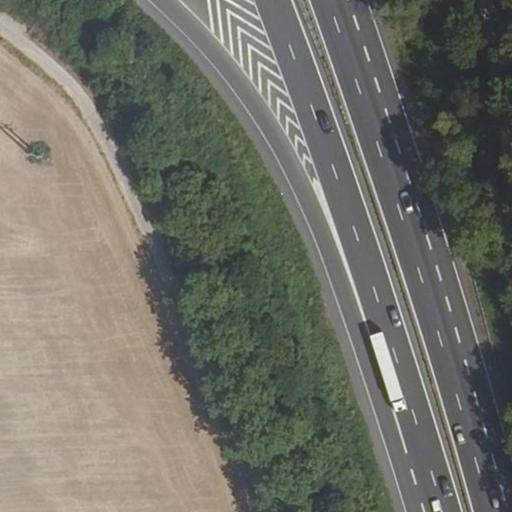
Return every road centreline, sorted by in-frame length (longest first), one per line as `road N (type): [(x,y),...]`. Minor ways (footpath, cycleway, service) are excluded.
road 1 (trunk): [(497,511),(338,0)]
road 2 (trunk): [(159,0),(246,97),(282,155),(425,452)]
road 3 (trunk): [(269,0),(425,452)]
